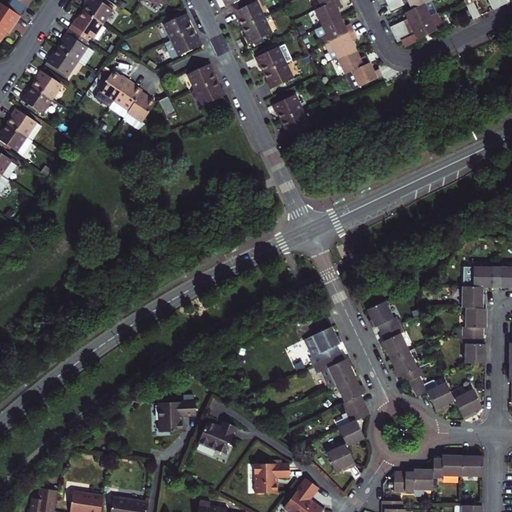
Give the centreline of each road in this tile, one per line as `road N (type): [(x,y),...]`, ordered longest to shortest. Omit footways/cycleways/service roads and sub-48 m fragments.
road 1 (tertiary): [(307,231),(138,320),(0,424)]
road 2 (residential): [(198,0),(307,231)]
road 3 (tertiary): [(511,135),(307,231)]
road 4 (residential): [(307,231),(392,408)]
road 5 (residential): [(363,0),(384,44),(406,59),(511,15)]
road 6 (residential): [(511,302),(499,315),(496,433)]
